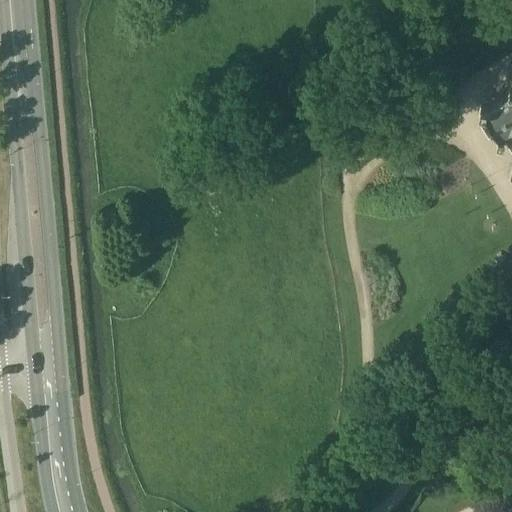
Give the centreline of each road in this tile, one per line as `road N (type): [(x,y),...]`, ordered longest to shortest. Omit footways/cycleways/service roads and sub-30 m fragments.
road 1 (secondary): [(66,511),(15,0)]
road 2 (track): [(352,511),(371,364),(350,186),(444,112)]
road 3 (track): [(378,511),(441,428),(508,371)]
